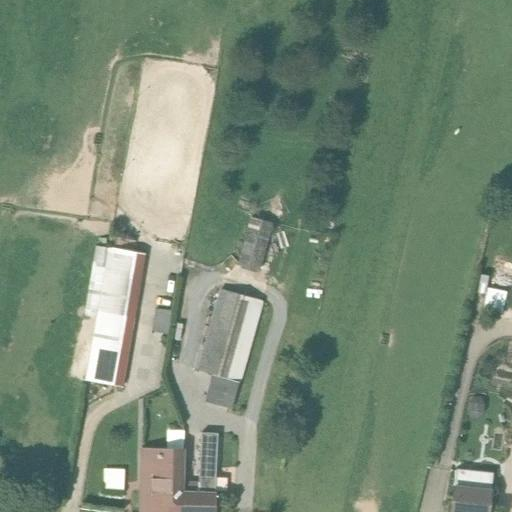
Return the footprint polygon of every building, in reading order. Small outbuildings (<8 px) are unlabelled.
[(258,274),(272,224),(250,218),(236,268),(258,274)] [(108,248),(98,311),(85,380),(121,386),(133,317),(144,255),(108,248)] [(504,305),(506,289),(489,287),(486,303),(504,305)] [(212,375),(239,382),(262,301),(221,290),(198,371),(212,375)] [(172,312),(155,309),(152,324),(169,327),(172,312)] [(232,408),(239,382),(212,375),(205,401),(232,408)] [(180,482),(180,511),(215,511),(216,492),(215,492),(218,434),(201,433),(199,483),(183,482),(180,482)] [(140,511),(180,511),(180,482),(183,482),(183,449),(141,449),(140,511)] [(107,468),(107,488),(126,487),(126,468),(107,468)] [(455,469),(450,511),(488,511),(492,474),(455,469)]
